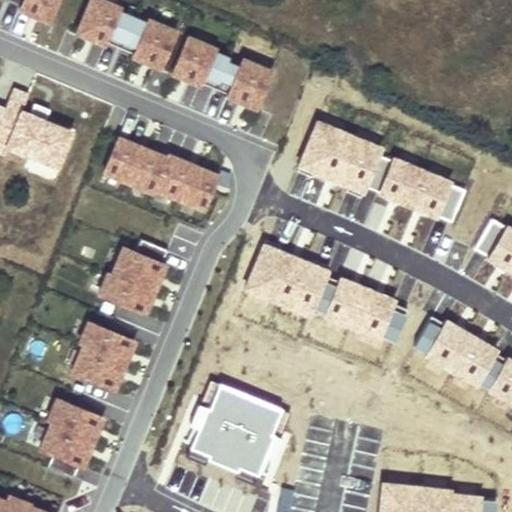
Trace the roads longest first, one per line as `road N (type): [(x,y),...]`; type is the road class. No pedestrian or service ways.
road 1 (residential): [(116,481),(217,244),(247,205),(248,191)]
road 2 (residential): [(248,191),(238,146),(0,46)]
road 3 (residential): [(511,321),(407,260),(248,191)]
